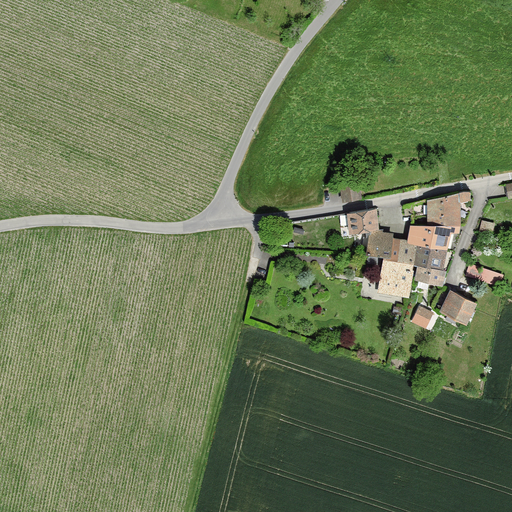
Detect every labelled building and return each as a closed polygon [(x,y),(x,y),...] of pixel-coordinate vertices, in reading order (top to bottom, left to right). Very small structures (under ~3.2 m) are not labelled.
[(362,198),(359,184),(342,187),(344,201),(362,198)] [(430,225),(461,225),(461,201),(472,200),(472,192),(465,191),(429,200),(430,225)] [(377,209),(349,212),(352,233),(372,230),(379,229),(377,209)] [(492,233),(494,224),(484,222),(482,231),(492,233)] [(413,225),(410,242),(418,243),(447,250),(451,233),(460,233),(461,225),(430,225),(413,225)] [(379,229),(372,230),(369,253),(386,255),(390,256),(392,238),(393,234),(383,233),(383,229),(379,229)] [(410,242),(392,238),(390,256),(386,255),(379,291),(409,296),(414,264),(418,243),(410,242)] [(418,243),(414,264),(421,266),(443,270),(447,250),(418,243)] [(471,264),(468,275),(500,286),(503,275),(471,264)] [(443,270),(421,266),(418,279),(442,285),(446,271),(443,270)] [(467,323),(477,304),(453,292),(443,311),(467,323)] [(431,313),(422,308),(416,320),(425,325),(431,313)]
